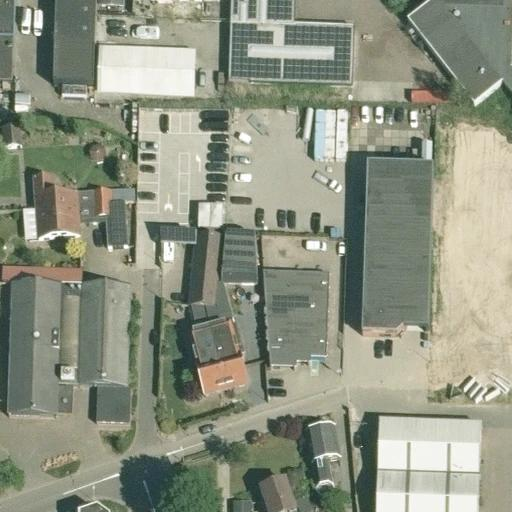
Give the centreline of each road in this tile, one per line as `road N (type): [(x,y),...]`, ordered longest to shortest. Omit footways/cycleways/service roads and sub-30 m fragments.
road 1 (unclassified): [(138,467),(341,397),(387,395),(418,410),(511,413)]
road 2 (unclassified): [(149,284),(146,435),(138,467)]
road 3 (unclassified): [(14,511),(138,467)]
